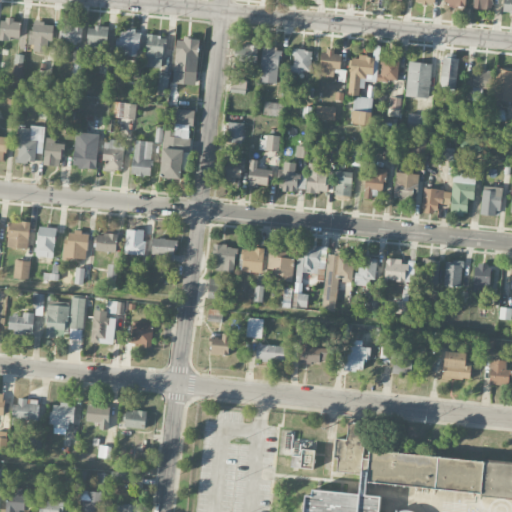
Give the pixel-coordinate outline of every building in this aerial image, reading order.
[(474,0),(474,8),(482,8),(482,1),(494,1),(494,0),(474,0)] [(511,0),(503,0),(502,11),(511,12),(511,0)] [(0,26),(0,38),(19,41),(21,20),(1,18),(0,26)] [(33,44),(33,51),(47,52),(48,40),(53,40),(54,23),(30,22),(29,44),(33,44)] [(82,26),(61,24),(60,41),(80,43),(82,26)] [(86,49),(107,50),(108,26),(87,26),(86,49)] [(117,30),(116,54),(139,55),(140,31),(117,30)] [(164,36),(145,35),(144,66),(163,67),(164,36)] [(195,85),(201,40),(177,37),(171,82),(195,85)] [(234,44),(232,63),(257,65),(259,46),(234,44)] [(261,82),(278,83),(279,47),(262,47),(261,82)] [(311,50),(293,49),(292,71),(311,72),(311,50)] [(334,75),(334,69),(340,69),(341,51),(321,51),(319,74),(334,75)] [(399,59),(381,57),(380,80),(398,82),(399,59)] [(440,88),(457,88),(458,57),(441,57),(440,88)] [(99,72),(110,73),(111,62),(99,62),(99,72)] [(431,63),(407,62),(406,96),(429,97),(431,63)] [(12,77),(22,78),(23,64),(12,63),(12,77)] [(511,69),(495,69),(494,102),(511,103),(511,69)] [(490,88),(491,72),(466,70),(465,100),(482,101),(482,88),(490,88)] [(246,93),(246,79),(231,79),(230,92),(246,93)] [(371,124),(371,97),(352,97),(352,123),(371,124)] [(137,104),(115,102),(114,117),(136,119),(137,104)] [(263,115),(283,115),(283,102),(264,102),(263,115)] [(181,178),(183,150),(188,151),(190,125),(193,125),(195,110),(177,109),(175,130),(163,129),(159,176),(181,178)] [(428,128),(428,113),(407,113),(407,128),(428,128)] [(243,122),(227,122),(227,142),(243,142),(243,122)] [(45,127),(17,126),(16,162),(36,163),(36,142),(44,142),(45,127)] [(95,169),(100,134),(77,131),(72,166),(95,169)] [(259,150),(280,151),(280,136),(259,136),(259,150)] [(424,154),(426,137),(413,136),(411,153),(424,154)] [(60,166),(63,144),(56,143),(56,138),(46,137),(43,164),(60,166)] [(123,171),(124,141),(104,140),(103,170),(123,171)] [(132,174),(151,175),(153,141),(133,140),(132,174)] [(306,158),(308,146),(296,145),(294,157),(306,158)] [(363,166),(364,152),(353,150),(352,165),(363,166)] [(224,177),(243,177),(244,157),(224,156),(224,177)] [(258,160),(249,159),(248,185),(268,187),(269,169),(257,168),(258,160)] [(295,173),(296,163),(284,161),(283,169),(280,169),(277,188),(304,191),(305,174),(295,173)] [(327,172),(321,172),(321,163),(308,163),(308,193),(327,192),(327,172)] [(385,191),(386,168),(366,168),(365,197),(372,198),(372,190),(385,191)] [(352,171),(336,171),(335,195),(352,195),(352,171)] [(452,171),(450,215),(466,215),(467,199),(474,200),(475,173),(452,171)] [(417,173),(395,172),(393,199),(416,200),(417,173)] [(502,188),(483,185),(479,213),(498,216),(502,188)] [(450,190),(423,188),(421,211),(436,212),(437,204),(449,204),(450,190)] [(27,249),(31,222),(11,219),(7,246),(27,249)] [(54,257),(56,227),(37,226),(36,256),(54,257)] [(87,258),(88,232),(64,231),(63,257),(87,258)] [(97,233),(95,250),(116,252),(117,234),(97,233)] [(144,234),(124,233),(123,254),(144,255),(144,234)] [(151,260),(175,261),(176,239),(152,238),(151,260)] [(217,254),(215,270),(235,272),(237,246),(212,244),(212,254),(217,254)] [(292,280),(296,250),(270,246),(266,276),(292,280)] [(241,271),(262,272),(264,250),(243,248),(241,271)] [(354,253),(327,250),(322,310),(334,311),(336,298),(344,299),(345,289),(337,289),(338,281),(352,282),(354,253)] [(368,279),(376,279),(377,257),(358,256),(356,285),(367,285),(368,279)] [(31,261),(14,259),(12,278),(29,280),(31,261)] [(414,260),(385,259),(384,280),(414,281),(414,260)] [(440,259),(423,259),(422,283),(438,284),(440,259)] [(461,286),(462,261),(445,260),(444,286),(461,286)] [(474,285),(489,285),(490,263),(475,263),(474,285)] [(107,285),(116,285),(117,264),(108,264),(107,285)] [(85,268),(75,267),(74,283),(84,284),(85,268)] [(222,287),(217,278),(206,284),(211,293),(222,287)] [(264,286),(255,285),(253,300),(262,302),(264,286)] [(32,304),(44,306),(45,294),(33,293),(32,304)] [(440,296),(431,296),(430,310),(439,311),(440,296)] [(85,297),(71,297),(69,339),(83,340),(85,297)] [(407,314),(409,301),(395,299),(394,312),(407,314)] [(108,313),(122,313),(121,301),(108,301),(108,313)] [(45,302),(45,337),(68,337),(69,303),(45,302)] [(511,308),(511,307),(500,307),(498,318),(511,320),(511,308)] [(91,342),(113,343),(114,324),(108,324),(108,311),(92,310),(91,342)] [(222,321),(223,311),(211,311),(211,321),(222,321)] [(8,331),(33,333),(34,313),(24,312),(23,315),(9,314),(8,331)] [(263,318),(247,318),(246,337),(262,337),(263,318)] [(131,345),(152,346),(152,322),(132,321),(131,345)] [(230,334),(221,333),(221,339),(210,338),(209,353),(228,355),(230,334)] [(450,334),(438,334),(438,344),(450,345),(450,334)] [(311,339),(302,339),(301,361),(328,362),(329,348),(311,347),(311,339)] [(370,347),(362,346),(362,340),(349,339),(347,369),(363,370),(364,361),(369,362),(370,347)] [(255,359),(285,360),(285,345),(255,344),(255,359)] [(412,350),(391,349),(390,373),(411,374),(412,350)] [(470,361),(458,360),(458,352),(443,352),(442,379),(470,379),(470,361)] [(510,370),(506,369),(506,360),(490,359),(489,384),(509,385),(510,370)] [(37,420),(40,400),(17,397),(15,422),(23,423),(24,419),(37,420)] [(66,434),(67,422),(73,423),(75,405),(52,403),(50,424),(53,424),(52,433),(66,434)] [(85,421),(99,422),(99,429),(109,429),(110,406),(86,405),(85,421)] [(124,427),(146,428),(146,411),(125,410),(124,427)] [(511,462),(370,449),(369,458),(361,458),(364,423),(349,422),(332,456),(336,458),(335,472),(358,474),(356,493),(312,489),(311,496),(306,495),(304,511),(414,511),(415,505),(399,511),(379,511),(381,496),(366,495),(367,485),(511,498),(511,462)] [(289,449),(292,431),(283,429),(281,448),(289,449)] [(0,449),(6,450),(9,432),(0,431),(0,449)] [(98,457),(110,458),(111,446),(99,445),(98,457)] [(315,450),(292,448),(290,467),(313,469),(315,450)] [(142,488),(143,475),(111,471),(111,478),(128,480),(127,486),(142,488)] [(75,487),(75,476),(61,475),(61,486),(75,487)] [(24,510),(26,488),(7,487),(5,511),(17,511),(17,510),(24,510)] [(97,511),(98,491),(81,490),(79,511),(97,511)] [(41,493),(40,511),(61,511),(63,493),(41,493)]
